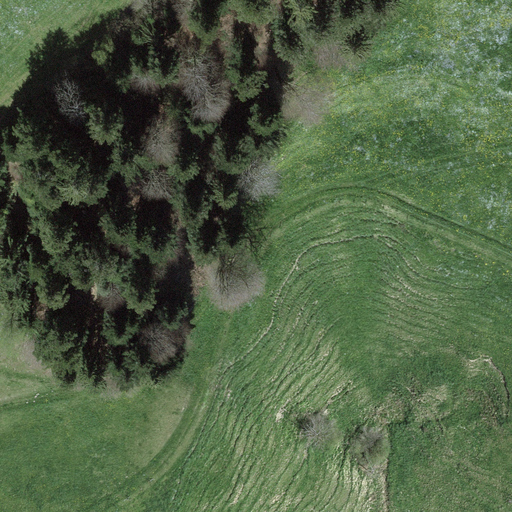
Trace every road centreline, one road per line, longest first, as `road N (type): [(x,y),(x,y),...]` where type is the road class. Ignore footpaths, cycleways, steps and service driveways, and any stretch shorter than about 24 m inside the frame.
road 1 (track): [(98,511),(170,454),(257,238),(297,203),(359,188),(511,254)]
road 2 (track): [(0,369),(60,384),(147,378),(167,362),(210,295),(242,272)]
